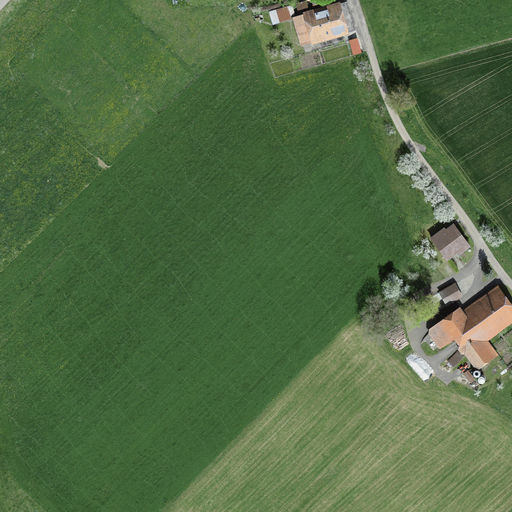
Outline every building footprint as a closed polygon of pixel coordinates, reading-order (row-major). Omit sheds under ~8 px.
[(291,6),(268,13),(271,23),(294,17),(291,6)] [(338,6),(292,18),(300,47),(346,35),(338,6)] [(356,40),(348,42),(352,57),(360,54),(356,40)] [(442,229),(431,237),(447,259),(467,244),(453,225),(444,231),(442,229)] [(453,283),(439,291),(447,305),(461,297),(453,283)] [(511,316),(511,311),(495,290),(464,313),(460,308),(429,331),(441,347),(454,337),(477,368),(497,353),(484,337),(511,316)] [(476,369),(466,376),(470,381),(479,374),(476,369)]
